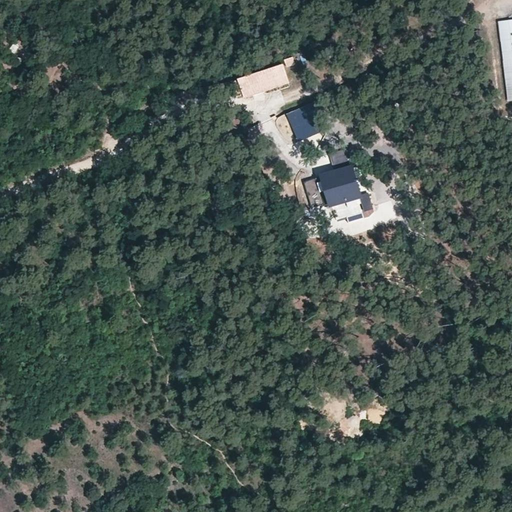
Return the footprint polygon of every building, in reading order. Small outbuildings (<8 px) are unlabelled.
[(511,19),(498,21),(508,99),(511,98),(511,19)] [(293,56),(285,59),(287,67),(296,64),(293,56)] [(283,65),(238,79),(244,98),(289,84),(283,65)] [(310,104),(287,113),(297,140),(321,131),(310,104)] [(314,182),(304,185),(311,210),(322,206),(324,209),(346,202),(337,175),(329,177),(328,174),(313,179),(314,182)]
